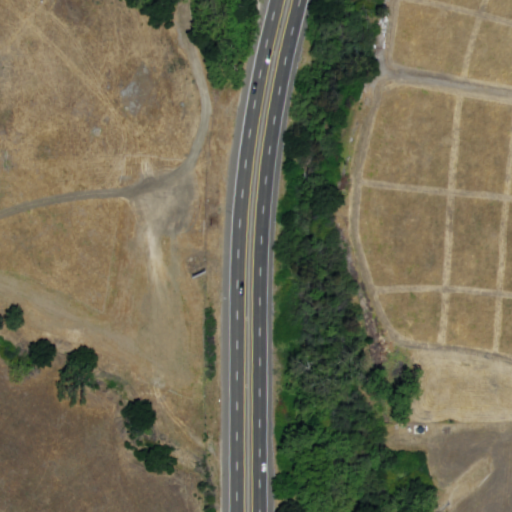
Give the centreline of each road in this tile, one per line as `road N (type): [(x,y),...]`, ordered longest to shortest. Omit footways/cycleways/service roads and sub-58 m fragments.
road 1 (trunk): [(279,0),(248,160),(238,264),(238,511)]
road 2 (trunk): [(260,511),(269,161),(301,0)]
